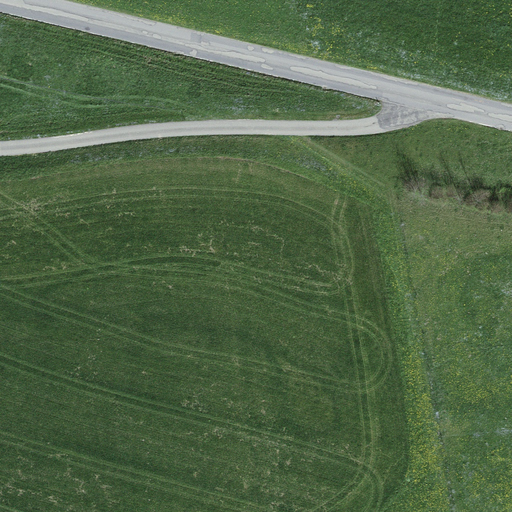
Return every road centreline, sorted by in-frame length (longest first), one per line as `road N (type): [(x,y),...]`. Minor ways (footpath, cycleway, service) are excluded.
road 1 (unclassified): [(0,149),(149,131),(358,127),(397,117),(423,97)]
road 2 (unclassified): [(26,0),(423,97)]
